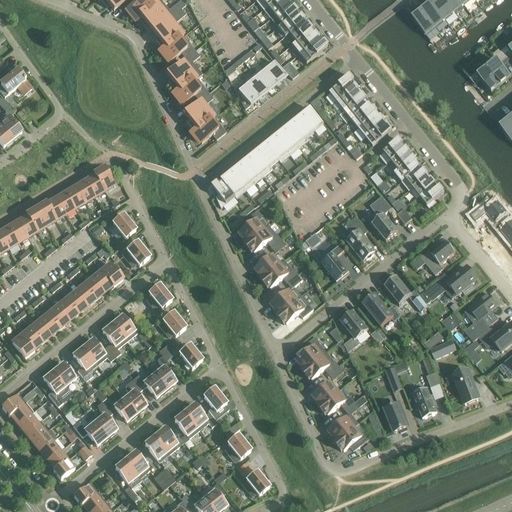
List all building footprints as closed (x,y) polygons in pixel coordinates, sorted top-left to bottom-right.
[(100,0),(107,9),(109,7),(113,13),(128,0),(100,0)] [(145,11),(155,3),(152,0),(136,0),(138,2),(127,10),(137,23),(139,21),(148,14),(145,11)] [(181,11),(185,8),(180,2),(169,12),(159,0),(158,0),(155,3),(145,11),(148,14),(139,21),(147,30),(149,29),(153,34),(169,21),(165,15),(167,14),(171,19),(181,11)] [(259,0),(256,3),(263,11),(277,0),(259,0)] [(289,5),(286,1),(285,0),(277,0),(263,11),(270,20),(289,5),(289,4),(289,5)] [(436,0),(431,4),(445,22),(455,15),(443,0),(436,0)] [(443,0),(455,15),(464,7),(458,0),(443,0)] [(428,7),(422,12),(436,30),(445,22),(431,4),(430,3),(427,6),(428,7)] [(232,7),(237,13),(241,10),(236,4),(232,7)] [(270,20),(277,29),(296,14),(293,9),(292,9),(289,5),(290,5),(289,5),(270,20)] [(176,25),(185,17),(181,11),(171,19),(176,25)] [(422,12),(412,20),(426,38),(436,30),(422,12)] [(277,29),(284,38),(303,22),(300,18),(299,18),(296,14),(297,14),(296,14),(277,29)] [(250,22),(245,16),(241,19),(246,25),(250,22)] [(173,46),(183,38),(169,21),(153,34),(157,39),(155,40),(162,49),(171,43),(173,46)] [(251,21),(250,22),(246,25),(253,33),(258,29),(251,21)] [(291,47),(311,31),(307,27),(306,27),(303,23),(304,23),(303,22),(284,38),(288,35),(295,44),(291,47)] [(291,47),(299,56),(318,40),(314,35),(314,36),(311,32),(311,31),(291,47)] [(256,36),(261,43),(264,39),(260,33),(256,36)] [(185,60),(195,52),(183,38),(173,46),(171,43),(162,49),(160,51),(170,64),(181,55),(185,60)] [(264,39),(261,43),(266,49),(268,51),(271,48),(269,46),(264,39)] [(299,56),(306,65),(327,48),(323,43),(321,45),(318,41),(318,40),(299,56)] [(259,45),(253,50),(256,54),(262,49),(259,45)] [(511,55),(511,49),(503,57),(506,60),(511,55)] [(279,57),(274,51),(270,54),(275,60),(279,57)] [(506,60),(503,57),(498,51),(492,56),(497,62),(487,69),(502,87),(511,79),(500,65),(506,60)] [(192,64),(199,58),(195,52),(185,60),(189,66),(187,68),(182,63),(166,76),(170,81),(168,83),(176,92),(183,86),(186,89),(197,81),(202,76),(192,64)] [(244,63),(250,58),(247,55),(241,60),(244,63)] [(280,66),(284,63),(279,57),(275,60),(280,66)] [(241,60),(235,64),(238,68),(244,63),(241,60)] [(274,64),(265,71),(277,86),(286,78),(274,64)] [(282,69),(292,81),(296,78),(286,66),(282,69)] [(469,79),(474,85),(480,81),(492,95),(502,87),(487,69),(485,67),(469,79)] [(230,68),(224,73),(227,77),(233,72),(230,68)] [(254,76),(268,93),(277,86),(265,71),(256,78),(254,76)] [(17,73),(0,86),(0,93),(4,99),(18,88),(24,95),(24,96),(31,90),(25,83),(25,82),(24,81),(17,73)] [(254,76),(245,83),(259,100),(268,93),(254,76)] [(337,103),(356,88),(353,84),(355,83),(350,77),(330,94),(337,103)] [(199,103),(208,95),(197,81),(186,89),(183,86),(176,92),(173,94),(183,106),(194,98),(199,103)] [(225,91),(229,87),(226,82),(221,86),(225,91)] [(250,108),(259,100),(245,83),(234,91),(244,110),(249,106),(250,108)] [(344,112),(363,97),(363,96),(363,97),(360,93),(356,88),(337,103),(344,112)] [(205,107),(213,101),(208,95),(199,103),(184,115),(188,121),(186,122),(193,131),(201,125),(204,128),(214,120),(205,107)] [(351,121),(371,106),(370,105),(370,106),(367,102),(363,97),(344,112),(351,121)] [(0,100),(0,106),(4,112),(9,108),(1,99),(0,100)] [(358,130),(378,115),(374,110),(373,110),(370,106),(371,106),(351,121),(358,130)] [(324,114),(319,108),(316,111),(321,117),(324,114)] [(303,118),(315,133),(324,126),(312,111),(303,118)] [(22,134),(6,115),(0,119),(0,126),(13,142),(19,137),(18,137),(22,134)] [(378,115),(358,130),(366,139),(385,123),(381,119),(378,115)] [(333,132),(336,129),(327,116),(323,120),(333,132)] [(303,118),(294,126),(308,143),(306,140),(315,133),(303,118)] [(191,133),(201,145),(212,137),(216,142),(226,134),(214,120),(204,128),(201,125),(193,131),(191,133)] [(511,143),(511,123),(510,121),(500,129),(511,143)] [(385,124),(385,123),(366,139),(373,148),(392,133),(388,127),(388,128),(385,124)] [(13,142),(0,126),(0,145),(3,149),(6,146),(7,147),(13,142)] [(299,150),(308,143),(294,126),(285,133),(299,150)] [(285,133),(276,140),(290,157),(299,150),(285,133)] [(347,150),(351,147),(341,134),(337,137),(347,150)] [(338,143),(335,139),(329,144),(332,148),(338,143)] [(281,164),(290,157),(276,140),(267,147),(281,164)] [(403,146),(399,141),(384,154),(391,163),(407,150),(406,150),(403,147),(403,146)] [(273,171),(271,169),(279,162),(281,165),(281,164),(267,147),(258,154),(272,172),(273,171)] [(324,148),(317,154),(320,158),(327,152),(324,148)] [(413,159),(410,156),(411,155),(407,150),(391,163),(398,171),(394,174),(394,175),(414,159),(413,159)] [(357,162),(360,159),(355,152),(352,155),(357,162)] [(250,161),(264,179),(272,172),(258,154),(250,161)] [(317,154),(310,159),(313,163),(320,158),(317,154)] [(420,168),(417,164),(418,164),(414,159),(394,175),(402,184),(421,168),(420,168)] [(250,161),(241,169),(255,186),(264,179),(250,161)] [(302,172),(308,167),(305,163),(299,168),(302,172)] [(368,176),(372,173),(367,167),(363,170),(368,176)] [(299,168),(293,173),(296,177),(302,172),(299,168)] [(424,173),(421,169),(421,168),(402,184),(409,193),(428,177),(424,172),(424,173)] [(232,176),(246,193),(255,186),(241,169),(232,176)] [(94,176),(105,193),(114,187),(104,170),(94,176)] [(89,180),(85,183),(95,199),(105,193),(94,176),(88,179),(89,180)] [(232,176),(223,183),(237,200),(246,193),(232,176)] [(287,177),(281,182),(284,186),(290,181),(287,177)] [(435,186),(434,185),(435,185),(431,181),(428,178),(428,177),(409,193),(413,190),(420,198),(435,186)] [(382,185),(377,179),(373,182),(378,188),(382,185)] [(284,186),(281,182),(275,187),(278,191),(284,186)] [(95,199),(85,183),(75,189),(85,205),(95,199)] [(223,184),(219,187),(218,185),(213,189),(219,197),(216,199),(221,210),(235,199),(237,200),(223,183),(223,184)] [(378,188),(383,194),(387,191),(382,185),(378,188)] [(420,198),(430,211),(437,205),(434,202),(444,194),(440,189),(438,190),(435,186),(420,198)] [(75,189),(66,195),(75,211),(85,205),(75,189)] [(270,192),(263,197),(267,201),(273,196),(270,192)] [(75,211),(66,195),(56,200),(66,217),(75,211)] [(267,201),(263,197),(257,202),(261,206),(267,201)] [(396,203),(391,197),(387,200),(392,206),(396,203)] [(387,244),(399,235),(384,216),(392,210),(382,198),(370,208),(377,217),(369,223),(387,244)] [(51,202),(45,205),(56,223),(66,217),(56,200),(52,203),(51,202)] [(401,209),(396,203),(392,206),(397,212),(401,209)] [(487,204),(471,217),(476,224),(486,215),(494,225),(507,214),(499,204),(491,210),(487,204)] [(56,223),(45,205),(36,211),(47,228),(56,223)] [(252,206),(246,211),(249,215),(255,210),(252,206)] [(36,211),(27,216),(37,234),(47,228),(36,211)] [(240,216),(243,220),(249,215),(246,211),(240,216)] [(397,217),(405,227),(412,221),(404,211),(397,217)] [(265,230),(257,222),(263,217),(258,212),(248,220),(252,225),(239,235),(241,237),(240,238),(246,246),(245,246),(245,247),(269,227),(265,230)] [(18,223),(27,240),(37,234),(27,216),(21,220),(22,221),(18,223)] [(113,225),(125,241),(135,233),(131,227),(132,226),(125,217),(124,218),(123,217),(113,225)] [(351,250),(352,249),(363,263),(366,261),(367,262),(371,260),(374,256),(373,255),(375,253),(363,238),(368,234),(356,219),(345,228),(354,238),(347,243),(349,245),(348,246),(351,250)] [(8,229),(18,246),(27,240),(18,223),(8,229)] [(511,224),(501,233),(509,243),(511,240),(511,224)] [(96,237),(102,233),(97,227),(91,232),(96,237)] [(277,236),(269,227),(245,247),(252,255),(253,253),(255,255),(267,245),(271,250),(282,241),(277,236)] [(480,228),(476,232),(480,237),(484,233),(480,228)] [(0,234),(0,238),(8,251),(18,246),(8,229),(0,234)] [(293,240),(296,240),(297,239),(294,232),(289,236),(293,240)] [(313,252),(313,253),(316,258),(333,244),(327,237),(323,240),(318,234),(306,244),(313,252)] [(0,256),(8,251),(0,238),(0,256)] [(282,241),(271,250),(276,255),(286,247),(282,241)] [(133,242),(124,249),(126,252),(130,249),(130,250),(135,246),(133,242)] [(306,243),(301,247),(303,253),(309,248),(306,243)] [(138,246),(137,244),(135,246),(130,250),(127,253),(127,254),(123,257),(131,267),(131,268),(136,264),(139,268),(149,260),(145,254),(146,253),(139,245),(138,246)] [(440,267),(455,255),(447,244),(432,256),(429,253),(430,253),(429,252),(421,259),(435,277),(444,270),(443,270),(440,267)] [(322,266),(337,284),(349,274),(336,259),(346,251),(341,245),(330,255),(332,258),(322,266)] [(103,249),(97,254),(100,259),(103,257),(106,260),(110,258),(107,254),(103,249)] [(281,266),(273,257),(255,271),(257,273),(256,274),(262,281),(261,282),(285,263),(285,262),(281,266)] [(293,272),(285,263),(261,282),(268,290),(270,289),(271,290),(284,280),(288,285),(298,277),(293,271),(293,272)] [(101,273),(114,289),(123,282),(110,266),(101,273)] [(471,286),(477,282),(467,269),(443,289),(438,282),(420,297),(427,306),(445,291),(452,300),(457,297),(458,297),(463,293),(464,295),(473,288),(471,286)] [(101,273),(92,280),(104,295),(108,292),(109,293),(114,289),(101,273)] [(302,282),(298,277),(288,285),(292,291),(302,282)] [(411,295),(397,278),(384,288),(399,307),(409,299),(421,314),(429,308),(427,306),(420,297),(415,292),(411,295)] [(83,287),(95,302),(104,295),(92,280),(83,287)] [(421,286),(416,291),(420,296),(425,292),(421,286)] [(74,294),(85,308),(86,309),(95,302),(83,287),(74,294)] [(163,309),(163,310),(172,303),(171,302),(172,301),(165,292),(164,293),(159,287),(151,294),(154,298),(149,302),(158,313),(163,309)] [(302,298),(297,302),(289,292),(271,307),(273,309),(272,309),(278,317),(277,318),(302,298)] [(65,301),(77,316),(86,309),(85,308),(74,294),(65,301)] [(488,295),(464,314),(468,319),(473,315),(481,325),(467,336),(473,344),(490,330),(489,328),(498,321),(491,313),(498,307),(495,304),(496,304),(491,297),(490,298),(488,295)] [(392,308),(388,312),(375,296),(369,301),(363,306),(381,329),(392,321),(394,324),(401,318),(392,308)] [(286,324),(287,326),(300,316),(303,320),(314,312),(302,298),(277,318),(284,326),(286,324)] [(56,309),(67,322),(68,324),(77,316),(65,301),(56,309)] [(455,304),(450,308),(454,313),(459,309),(455,304)] [(47,316),(59,331),(68,324),(67,322),(56,309),(47,316)] [(344,346),(348,355),(360,345),(356,341),(368,332),(353,314),(349,317),(347,315),(342,320),(343,322),(341,323),(347,330),(346,331),(350,335),(351,335),(354,339),(344,346)] [(160,320),(156,315),(147,323),(151,328),(160,320)] [(172,335),(175,339),(186,330),(181,325),(182,324),(175,315),(174,316),(173,315),(163,323),(163,324),(159,328),(167,338),(168,339),(172,335)] [(454,315),(451,317),(460,327),(462,324),(454,315)] [(39,323),(49,336),(51,338),(59,331),(47,316),(39,323)] [(117,320),(111,324),(127,344),(137,336),(122,317),(118,321),(117,320)] [(451,317),(442,324),(450,335),(460,327),(451,317)] [(39,323),(30,330),(42,345),(51,338),(49,336),(39,323)] [(117,351),(127,344),(111,324),(105,329),(106,330),(102,333),(111,345),(107,349),(115,360),(121,356),(117,351)] [(491,332),(481,341),(487,349),(494,344),(496,347),(495,348),(495,350),(495,352),(497,353),(499,353),(500,352),(502,354),(511,345),(511,325),(496,338),(491,332)] [(21,337),(34,353),(39,349),(38,348),(42,345),(30,330),(21,337)] [(371,336),(379,346),(384,342),(378,334),(376,332),(371,336)] [(381,332),(378,334),(384,342),(386,339),(381,332)] [(25,360),(34,353),(21,337),(12,345),(25,360)] [(146,337),(141,341),(148,350),(153,346),(146,337)] [(302,373),(303,373),(327,354),(319,345),(320,344),(315,339),(305,347),(309,352),(297,362),(298,364),(297,365),(303,373),(302,373)] [(425,345),(430,351),(437,344),(433,339),(425,345)] [(88,343),(82,348),(97,367),(107,360),(110,364),(115,360),(107,349),(102,353),(92,341),(88,344),(88,343)] [(469,348),(464,352),(470,359),(474,356),(474,352),(480,348),(476,342),(469,348)] [(437,349),(441,358),(456,352),(452,343),(437,349)] [(159,353),(162,358),(172,350),(168,345),(159,353)] [(192,371),(202,363),(197,357),(198,356),(192,348),(190,349),(190,347),(179,356),(186,365),(183,367),(187,372),(190,369),(192,371)] [(92,372),(97,367),(82,348),(76,353),(76,354),(73,357),(82,369),(77,373),(86,384),(93,378),(93,377),(93,376),(93,375),(93,374),(93,373),(92,372)] [(162,358),(166,362),(176,355),(172,350),(162,358)] [(311,380),(312,382),(325,371),(329,377),(339,368),(335,363),(334,363),(327,354),(303,373),(309,382),(311,380)] [(504,376),(506,375),(511,380),(511,379),(511,357),(498,369),(504,376)] [(151,373),(151,374),(166,393),(173,388),(172,387),(176,384),(166,372),(171,369),(162,358),(158,361),(160,364),(157,366),(157,369),(159,372),(154,376),(151,373)] [(429,358),(422,361),(429,377),(436,375),(429,358)] [(52,372),(68,391),(66,388),(75,381),(63,365),(59,368),(58,367),(52,372)] [(344,374),(339,368),(329,377),(333,382),(344,374)] [(394,394),(403,391),(395,370),(386,374),(394,394)] [(46,377),(47,378),(43,381),(53,393),(48,397),(58,409),(63,405),(58,399),(68,391),(52,372),(46,377)] [(480,401),(468,372),(454,378),(465,407),(480,401)] [(161,398),(166,393),(151,374),(142,381),(138,377),(133,381),(142,392),(146,388),(156,400),(160,397),(161,398)] [(440,386),(436,375),(429,377),(427,378),(431,389),(440,386)] [(127,393),(121,398),(137,417),(143,412),(142,411),(146,408),(137,396),(142,392),(133,381),(125,387),(125,388),(125,389),(124,389),(124,390),(125,390),(125,391),(125,392),(127,393)] [(338,393),(330,384),(313,398),(314,400),(313,401),(319,408),(319,409),(338,393)] [(106,400),(99,390),(94,394),(102,404),(106,400)] [(436,405),(433,396),(431,397),(428,390),(413,396),(416,405),(414,406),(416,412),(419,411),(423,421),(437,415),(434,406),(436,405)] [(26,397),(22,401),(26,405),(37,396),(33,391),(26,397)] [(219,396),(214,391),(204,399),(216,414),(226,406),(225,405),(226,404),(220,395),(219,396)] [(355,404),(351,398),(346,402),(338,393),(319,409),(325,417),(327,416),(328,417),(341,407),(345,412),(355,404)] [(9,418),(26,405),(22,401),(18,396),(2,409),(9,418)] [(121,398),(123,401),(114,408),(126,424),(130,421),(131,422),(137,417),(121,398)] [(235,406),(232,401),(226,406),(226,407),(230,413),(234,410),(235,406)] [(92,421),(107,441),(113,436),(113,435),(116,432),(107,420),(112,416),(102,404),(96,408),(101,414),(92,421)] [(345,412),(349,417),(329,434),(330,435),(329,436),(335,444),(335,445),(359,425),(351,416),(360,409),(355,404),(345,412)] [(403,415),(399,406),(394,408),(392,404),(384,407),(386,411),(384,412),(387,419),(385,420),(388,428),(391,427),(394,435),(400,432),(401,434),(407,432),(406,430),(409,429),(405,420),(405,419),(403,415),(404,415),(403,414),(403,415)] [(33,414),(26,405),(9,418),(9,419),(10,418),(12,420),(11,421),(15,426),(16,426),(17,427),(33,414)] [(189,409),(183,414),(199,433),(208,425),(212,429),(217,425),(211,418),(206,422),(194,407),(190,410),(189,409)] [(18,428),(17,428),(21,434),(22,433),(25,436),(40,423),(37,425),(31,417),(33,414),(17,427),(18,428)] [(184,445),(199,433),(183,414),(177,418),(178,419),(174,423),(185,436),(180,440),(184,445)] [(375,416),(368,419),(375,433),(381,430),(375,416)] [(101,446),(107,441),(92,421),(82,429),(78,424),(73,428),(82,439),(87,436),(97,448),(101,445),(101,446)] [(48,432),(40,423),(25,436),(27,439),(26,439),(30,445),(31,444),(32,445),(48,432)] [(366,434),(359,425),(335,445),(341,453),(343,451),(344,453),(351,447),(356,452),(371,439),(367,434),(366,434)] [(229,440),(240,431),(235,426),(224,435),(229,440)] [(160,433),(154,437),(169,457),(179,449),(164,430),(160,434),(160,433)] [(33,446),(32,447),(36,452),(37,451),(39,454),(52,444),(45,435),(48,433),(48,432),(32,445),(33,446)] [(148,443),(144,446),(159,465),(169,457),(154,437),(148,442),(148,443)] [(231,450),(226,453),(226,454),(227,454),(235,464),(237,462),(238,462),(239,461),(240,461),(250,453),(249,452),(250,451),(244,443),(243,443),(238,438),(228,446),(231,450)] [(60,453),(52,444),(39,454),(42,457),(41,458),(45,463),(46,462),(47,463),(60,453)] [(371,445),(365,449),(369,453),(375,450),(371,445)] [(84,448),(81,451),(78,453),(85,462),(92,457),(84,448)] [(60,453),(47,463),(48,464),(47,465),(53,473),(67,462),(60,453)] [(149,473),(135,454),(131,457),(130,456),(124,461),(139,481),(149,473)] [(127,486),(137,478),(139,481),(124,461),(118,466),(119,467),(115,470),(127,486)] [(74,471),(67,462),(53,473),(60,482),(74,471)] [(244,480),(253,473),(246,464),(237,472),(244,480)] [(166,470),(159,475),(169,487),(174,484),(176,482),(166,470)] [(217,487),(227,479),(223,474),(214,482),(217,485),(217,487)] [(259,498),(269,489),(264,484),(265,483),(258,474),(257,475),(256,474),(246,482),(247,483),(245,484),(245,485),(242,487),(251,497),(250,497),(251,498),(256,494),(259,498)] [(159,475),(153,480),(163,492),(169,487),(159,475)] [(90,485),(74,498),(81,507),(97,494),(90,485)] [(204,501),(213,511),(223,511),(227,508),(220,500),(225,496),(217,487),(217,485),(212,489),(214,493),(204,501)] [(129,488),(124,492),(132,501),(136,497),(129,488)] [(93,511),(105,503),(97,494),(81,507),(81,508),(82,507),(84,510),(83,510),(84,511),(93,511)] [(197,511),(213,511),(204,501),(202,497),(192,505),(190,503),(185,506),(189,511),(195,511),(197,511)] [(112,511),(105,503),(93,511),(112,511)] [(182,503),(170,511),(189,511),(185,506),(182,503)]
